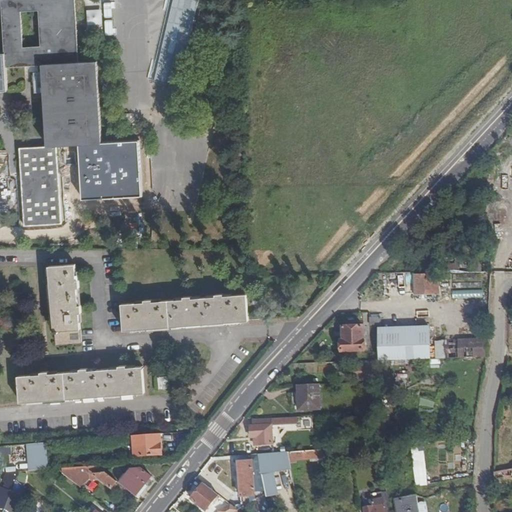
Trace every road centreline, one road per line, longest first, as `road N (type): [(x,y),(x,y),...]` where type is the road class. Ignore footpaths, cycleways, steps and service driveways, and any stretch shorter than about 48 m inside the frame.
road 1 (tertiary): [(155,511),(257,383),(511,111)]
road 2 (residential): [(511,284),(498,284),(479,511)]
